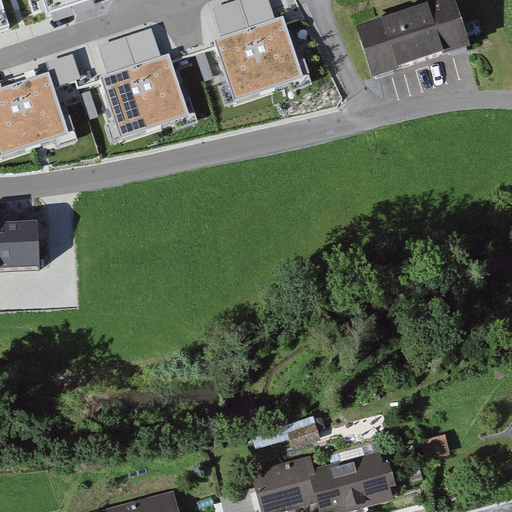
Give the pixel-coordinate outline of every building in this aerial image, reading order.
[(12,0),(20,24),(44,17),(38,0),(12,0)] [(40,0),(44,10),(46,18),(106,0),(40,0)] [(363,35),(377,79),(467,50),(452,6),(363,35)] [(312,81),(289,15),(212,42),(236,108),(312,81)] [(37,220),(0,222),(0,270),(40,269),(37,220)] [(298,511),(320,506),(322,511),(352,511),(388,503),(375,457),(317,473),(314,459),(250,476),(259,511),(298,511)] [(121,511),(174,511),(171,498),(121,511)]
